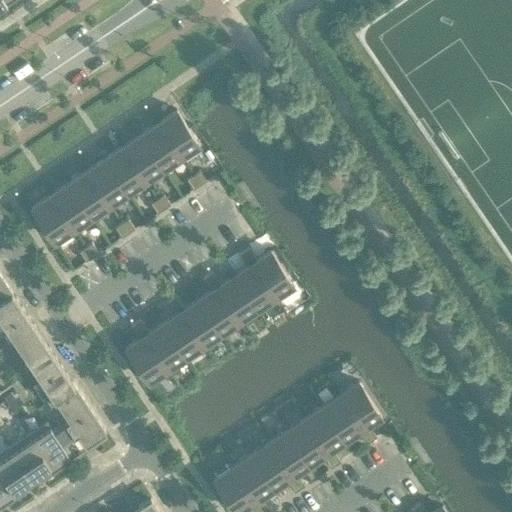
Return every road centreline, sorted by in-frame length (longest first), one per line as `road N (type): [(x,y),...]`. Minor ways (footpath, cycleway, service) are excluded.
road 1 (residential): [(0,236),(144,451)]
road 2 (tertiary): [(0,108),(140,13)]
